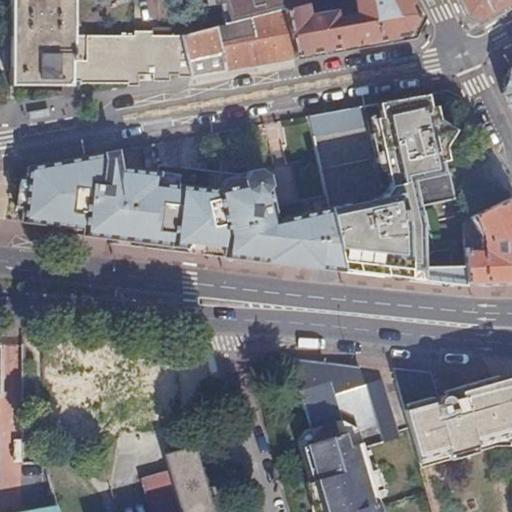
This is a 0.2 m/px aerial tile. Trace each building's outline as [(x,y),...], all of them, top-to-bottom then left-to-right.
[(71,82),(73,37),(72,0),(10,0),(10,47),(10,86),(71,85),(71,82)] [(217,0),(224,25),(285,9),(304,4),(301,0),(217,0)] [(304,4),(285,9),(295,57),(355,46),(410,36),(420,15),(412,0),(354,0),(358,16),(336,19),(334,12),(308,17),(306,4),(304,4)] [(511,0),(457,0),(466,16),(479,20),(511,1),(511,0)] [(224,25),(182,36),(192,76),(295,57),(285,9),(224,25)] [(134,36),(73,37),(71,82),(80,81),(80,84),(123,83),(128,82),(128,84),(140,84),(140,73),(153,73),(154,79),(170,79),(170,73),(178,72),(178,76),(192,76),(182,36),(153,36),(152,31),(134,31),(134,36)] [(511,66),(508,69),(503,94),(511,111),(511,66)] [(374,103),(306,115),(327,207),(341,270),(390,276),(386,254),(396,252),(402,277),(464,284),(464,265),(451,266),(451,250),(434,250),(424,210),(419,212),(418,207),(448,200),(447,198),(409,207),(403,183),(442,173),(440,161),(445,159),(442,147),(453,130),(436,120),(433,105),(427,107),(425,93),(406,97),(409,115),(398,118),(393,99),(374,103)] [(108,244),(341,270),(327,207),(301,213),(289,162),(238,174),(158,163),(157,170),(121,167),(117,150),(26,167),(25,180),(18,180),(17,184),(15,203),(15,208),(22,209),(20,222),(81,229),(81,235),(109,239),(108,244)] [(466,232),(462,232),(464,265),(464,284),(511,282),(511,202),(509,197),(462,219),(462,225),(472,220),(479,237),(467,237),(466,232)] [(323,359),(288,355),(292,369),(294,369),(296,378),(326,368),(330,381),(360,372),(358,363),(323,359)] [(380,377),(363,383),(360,372),(330,381),(326,368),(296,378),(294,369),(292,369),(314,445),(305,447),(315,481),(307,483),(307,484),(316,482),(324,511),(380,511),(363,451),(399,440),(380,377)] [(111,372),(111,369),(60,370),(61,429),(112,428),(111,394),(126,394),(126,372),(111,372)] [(431,375),(393,371),(421,470),(494,450),(511,449),(511,447),(509,380),(438,400),(431,375)] [(166,471),(141,479),(150,511),(211,511),(193,448),(162,456),(166,471)]
